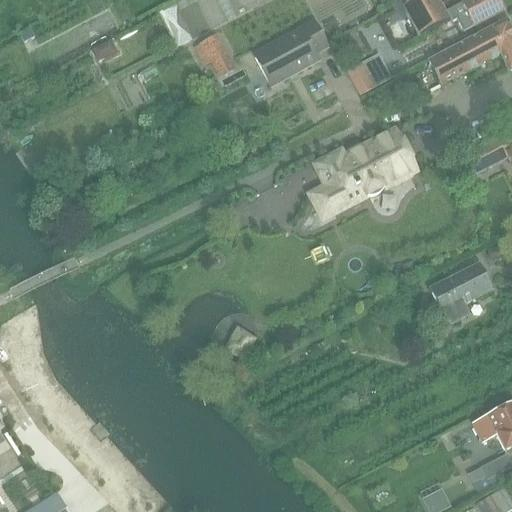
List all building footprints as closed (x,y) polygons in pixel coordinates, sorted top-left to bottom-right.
[(396,0),(418,39),(448,23),(435,0),(396,0)] [(453,10),(447,14),(451,22),(452,22),(453,24),(457,21),(464,33),(472,29),(473,30),(474,32),(477,30),(504,16),(503,14),(494,0),(471,0),(461,6),(453,10)] [(500,57),(509,74),(511,72),(511,31),(506,21),(429,63),(442,88),(500,57)] [(314,24),(253,58),(271,90),(318,64),(315,57),(328,50),(314,24)] [(31,31),(20,37),(25,47),(36,41),(31,31)] [(217,37),(193,50),(200,63),(224,50),(217,37)] [(99,64),(118,55),(112,42),(93,52),(99,64)] [(361,66),(347,74),(360,98),(375,91),(368,78),(361,66)] [(477,178),(507,162),(511,171),(511,133),(510,130),(464,155),(477,178)] [(397,137),(318,179),(328,197),(323,200),(335,221),(394,190),(396,194),(415,184),(413,180),(419,178),(397,137)] [(488,251),(487,257),(490,262),(496,264),(501,261),(503,255),(500,250),(494,248),(488,251)] [(429,292),(447,328),(468,318),(463,308),(492,293),(479,267),(429,292)] [(236,330),(223,352),(243,363),(256,341),(236,330)] [(511,406),(471,428),(482,447),(496,440),(504,454),(511,449),(511,406)] [(469,478),(473,486),(472,487),(478,498),(508,482),(504,475),(511,470),(511,466),(507,456),(480,470),(480,471),(469,478)] [(475,506),(478,511),(511,511),(511,503),(504,490),(475,506)] [(64,511),(56,498),(33,511),(64,511)]
